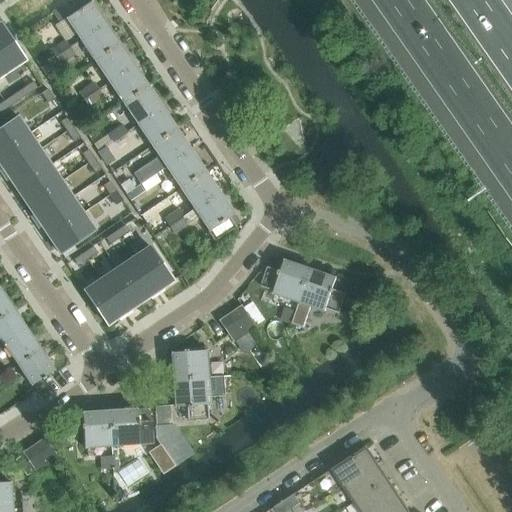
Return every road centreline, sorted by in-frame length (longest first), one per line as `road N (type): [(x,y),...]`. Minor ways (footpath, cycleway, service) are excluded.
road 1 (residential): [(278,205),(136,0)]
road 2 (residential): [(101,373),(153,329),(212,295),(278,205)]
road 3 (residential): [(464,343),(397,246),(278,205)]
road 4 (motorway): [(397,0),(511,166)]
road 5 (residential): [(381,399),(222,511)]
road 6 (residential): [(101,373),(0,221)]
road 7 (residential): [(457,511),(381,399)]
